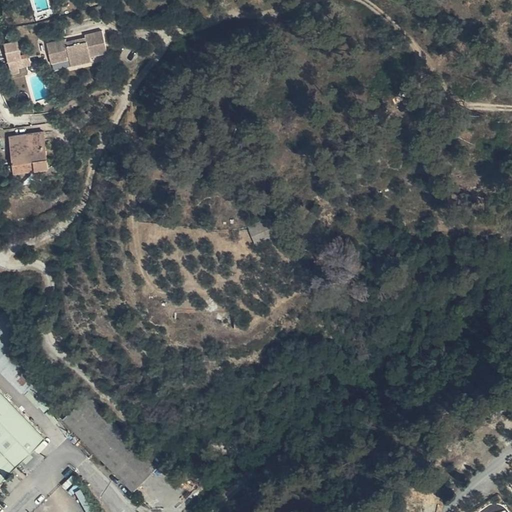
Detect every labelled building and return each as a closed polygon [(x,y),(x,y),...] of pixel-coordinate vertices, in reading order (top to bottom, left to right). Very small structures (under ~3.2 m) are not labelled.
[(50,14),(37,17),(39,25),(53,22),(50,14)] [(88,40),(88,41),(90,47),(68,50),(67,46),(67,43),(48,46),(51,66),(68,63),(69,69),(91,65),(90,60),(106,58),(103,36),(88,40)] [(20,39),(7,42),(10,62),(18,60),(23,59),(20,39)] [(90,47),(88,41),(67,46),(68,50),(90,47)] [(18,60),(10,62),(11,71),(20,70),(18,60)] [(54,127),(36,131),(38,144),(56,140),(54,127)] [(36,131),(19,134),(26,170),(61,162),(56,140),(38,144),(36,131)] [(260,207),(243,215),(250,232),(268,223),(260,207)] [(0,373),(30,405),(39,397),(30,390),(39,382),(33,374),(24,357),(21,347),(16,338),(14,308),(0,317),(0,373)] [(93,388),(69,410),(136,484),(161,461),(93,388)] [(0,390),(0,415),(9,425),(22,413),(0,390)] [(0,480),(5,476),(45,438),(26,417),(22,413),(9,425),(0,433),(0,480)] [(0,433),(9,425),(0,415),(0,433)]
